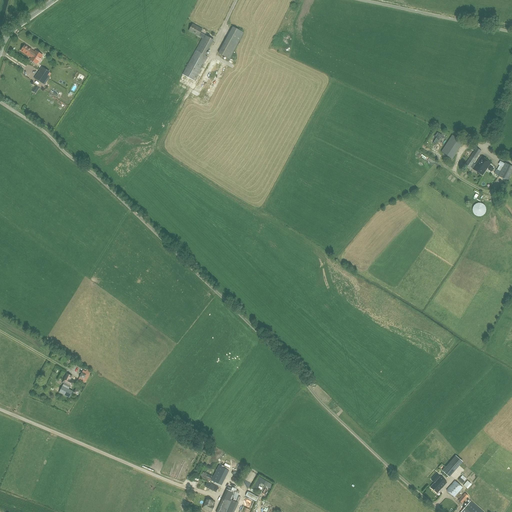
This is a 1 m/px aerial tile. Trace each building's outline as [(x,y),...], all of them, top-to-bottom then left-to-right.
[(182,74),(194,81),(207,57),(205,55),(214,40),(205,35),(200,32),(202,29),(192,24),(189,30),(198,36),(198,35),(202,38),(182,74)] [(233,28),(219,54),(229,60),(243,34),(233,28)] [(25,45),(21,51),(27,55),(31,57),(29,59),(37,64),(43,55),(35,50),(35,51),(31,49),(25,45)] [(42,66),(34,78),(41,83),(47,74),(48,72),(49,71),(42,66)] [(230,85),(225,82),(216,98),(221,101),(230,85)] [(452,159),(463,142),(452,135),(441,152),(452,159)] [(476,147),(465,164),(470,167),(472,168),(483,175),(491,163),(481,156),(475,164),(473,163),(481,151),(476,147)] [(511,166),(505,162),(503,166),(500,164),(494,174),(507,181),(511,172),(511,166)] [(476,200),(470,210),(480,215),(486,206),(476,200)] [(90,373),(88,373),(83,370),(78,379),(85,383),(90,373)] [(73,380),(70,379),(72,376),(67,374),(62,383),(70,387),(73,380)] [(455,457),(445,468),(450,473),(460,461),(455,457)] [(222,485),(225,478),(229,470),(220,466),(213,478),(212,480),(222,485)] [(201,474),(200,477),(210,482),(211,479),(211,478),(206,476),(207,474),(203,472),(202,474),(201,474)] [(462,484),(464,481),(466,479),(462,475),(458,480),(462,484)] [(437,493),(446,482),(440,476),(430,487),(437,493)] [(469,479),(467,481),(463,485),(468,489),(471,484),(473,482),(469,479)] [(462,487),(455,481),(446,490),(454,497),(462,487)] [(231,491),(226,489),(216,511),(225,511),(231,499),(234,492),(231,491)] [(258,497),(248,492),(245,496),(256,502),(258,497)] [(462,503),(468,496),(465,493),(459,501),(462,503)] [(211,504),(213,500),(207,498),(203,508),(211,511),(214,505),(211,504)] [(231,499),(225,511),(234,511),(238,503),(231,499)] [(483,511),(470,501),(460,511),(483,511)]
